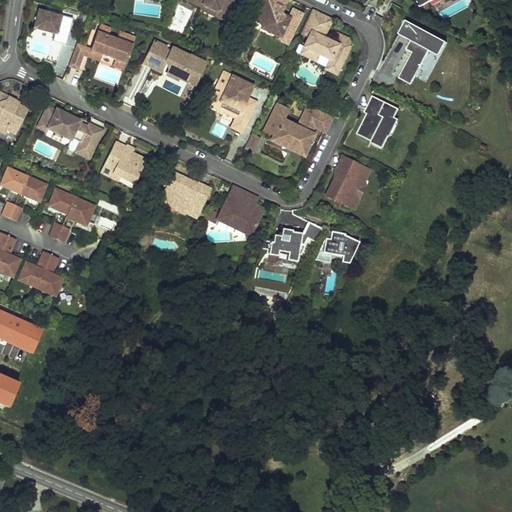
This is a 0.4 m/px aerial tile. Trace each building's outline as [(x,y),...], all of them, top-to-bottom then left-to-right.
[(217,12),(192,0),(185,0),(201,7),(200,9),(215,17),(217,12)] [(235,0),(192,0),(217,12),(215,17),(226,22),(235,0)] [(303,12),(287,6),(288,0),(260,0),(251,28),(292,42),(303,12)] [(48,12),(38,10),(33,29),(57,35),(62,16),(54,14),(53,16),(47,14),(48,12)] [(328,29),(322,26),(326,17),(313,10),(302,32),(310,36),(305,46),(312,50),(311,53),(318,56),(319,53),(331,59),(328,66),(338,71),(351,45),(348,39),(338,34),(334,43),(324,38),(328,29)] [(333,20),(326,17),(322,26),(328,29),(333,20)] [(439,36),(407,21),(400,34),(413,40),(409,49),(415,52),(402,78),(415,84),(439,36)] [(112,27),(100,23),(91,48),(102,52),(101,54),(115,59),(126,63),(136,36),(120,30),(117,38),(109,35),(112,27)] [(449,41),(439,36),(432,50),(442,55),(449,41)] [(167,47),(155,42),(148,56),(166,64),(167,63),(171,65),(169,69),(182,75),(181,76),(195,84),(206,63),(192,56),(189,61),(178,56),(179,55),(179,53),(178,52),(176,50),(174,50),(173,50),(172,51),(171,52),(166,50),(167,47)] [(86,46),(77,43),(68,66),(78,70),(86,46)] [(312,50),(305,46),(301,54),(315,61),(318,56),(311,53),(312,50)] [(102,52),(91,48),(88,57),(99,61),(101,54),(102,52)] [(166,64),(148,56),(144,64),(162,73),(166,64)] [(126,63),(115,59),(112,66),(123,70),(126,63)] [(338,71),(328,66),(326,69),(337,74),(338,71)] [(182,75),(169,69),(166,75),(177,80),(178,78),(194,86),(195,84),(181,76),(182,75)] [(253,86),(225,72),(212,97),(228,105),(225,112),(236,118),(232,127),(242,132),(254,106),(245,102),(247,98),(253,86)] [(7,97),(0,93),(0,125),(6,129),(7,127),(16,131),(28,108),(17,102),(15,106),(5,101),(7,97)] [(400,109),(374,96),(367,109),(370,110),(359,134),(373,141),(372,142),(385,148),(391,136),(388,135),(400,109)] [(17,102),(7,97),(5,101),(15,106),(17,102)] [(228,105),(212,97),(209,105),(225,112),(228,105)] [(80,121),(57,109),(56,110),(48,105),(39,124),(47,128),(70,140),(72,138),(73,135),(81,139),(80,142),(77,147),(91,154),(94,146),(86,142),(88,138),(83,135),(88,127),(79,122),(80,121)] [(332,116),(309,105),(298,127),(283,119),(288,110),(278,105),(265,130),(275,135),(274,137),(297,148),(299,143),(309,147),(315,135),(310,133),(306,131),(310,123),(314,125),(325,131),(332,116)] [(103,131),(89,124),(88,127),(83,135),(88,138),(86,142),(94,146),(103,131)] [(222,138),(225,127),(214,124),(212,135),(222,138)] [(246,148),(255,152),(260,138),(251,134),(246,148)] [(126,147),(116,142),(105,163),(115,169),(113,173),(120,177),(135,184),(147,161),(132,154),(132,153),(131,155),(124,151),(126,147)] [(309,147),(299,143),(297,148),(295,151),(307,156),(309,150),(307,149),(309,147)] [(135,149),(127,145),(126,147),(124,151),(131,155),(132,153),(132,154),(135,149)] [(339,172),(327,197),(354,210),(359,198),(356,196),(362,186),(369,171),(343,158),(337,171),(339,172)] [(115,169),(105,163),(100,172),(118,181),(120,177),(113,173),(115,169)] [(46,186),(8,169),(1,185),(39,202),(46,186)] [(197,218),(211,190),(197,183),(197,184),(196,186),(192,184),(193,182),(173,172),(159,199),(170,205),(172,202),(181,206),(179,209),(186,213),(197,218)] [(365,187),(362,186),(356,196),(359,198),(365,187)] [(252,196),(235,187),(221,214),(218,220),(229,225),(231,220),(252,234),(261,216),(260,215),(263,209),(255,205),(249,203),(252,196)] [(93,206),(55,190),(48,206),(67,214),(65,217),(85,225),(93,206)] [(258,198),(252,196),(249,203),(255,205),(258,198)] [(170,205),(159,199),(158,202),(185,215),(186,213),(179,209),(181,206),(172,202),(170,205)] [(22,209),(7,202),(1,216),(16,223),(22,209)] [(221,214),(210,209),(207,216),(218,221),(218,220),(221,214)] [(251,236),(252,234),(231,220),(229,225),(251,236)] [(69,229),(54,223),(48,237),(63,243),(69,229)] [(315,242),(322,228),(310,223),(305,233),(302,233),(293,231),(293,232),(283,230),(282,236),(276,234),(275,238),(274,238),(273,242),(270,241),(268,249),(268,254),(280,256),(281,251),(290,252),(292,253),(291,255),(298,256),(299,255),(301,255),(305,245),(304,245),(307,238),(315,242)] [(345,236),(346,234),(333,229),(330,236),(326,235),(315,256),(329,262),(332,253),(343,257),(351,260),(359,243),(345,236)] [(16,239),(0,232),(0,271),(12,276),(19,260),(9,255),(16,239)] [(270,241),(265,240),(261,248),(268,249),(270,241)] [(59,258),(43,251),(36,267),(26,263),(19,279),(55,295),(62,279),(52,274),(59,258)] [(290,252),(289,261),(297,263),(298,256),(291,255),(292,253),(290,252)] [(0,310),(0,340),(33,355),(44,330),(0,310)] [(0,374),(0,404),(9,408),(20,384),(0,374)]
